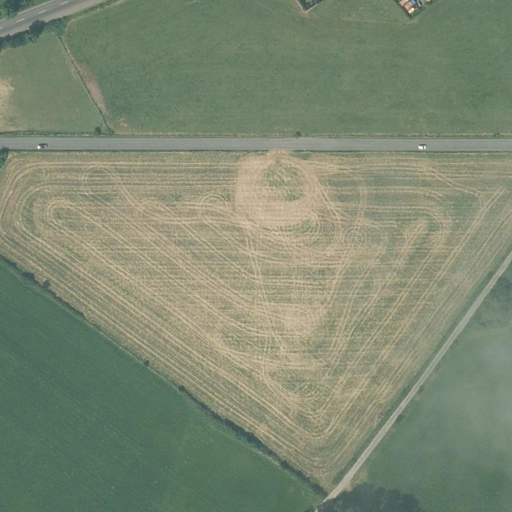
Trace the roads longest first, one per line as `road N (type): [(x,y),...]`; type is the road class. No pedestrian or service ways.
road 1 (tertiary): [(511,145),(0,146)]
road 2 (track): [(511,254),(320,511)]
